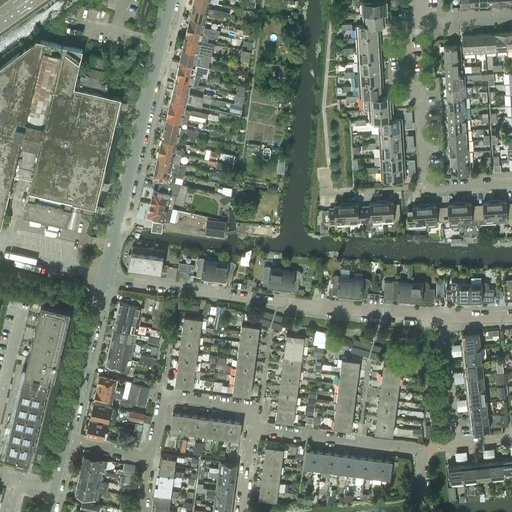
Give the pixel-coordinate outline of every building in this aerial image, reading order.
[(205,0),(194,0),(192,8),(214,12),(224,15),(226,15),(228,16),(229,12),(227,11),(210,7),(211,1),(205,0)] [(386,0),(373,0),(362,1),(363,13),(387,12),(386,0)] [(192,8),(190,17),(206,21),(208,16),(208,15),(213,16),(218,18),(223,19),(224,15),(214,12),(192,8)] [(355,25),(355,26),(388,24),(387,12),(363,13),(363,24),(355,25)] [(190,17),(188,27),(215,34),(216,33),(219,34),(220,30),(217,30),(210,28),(205,27),(206,21),(190,17)] [(388,24),(355,26),(356,38),(380,36),(380,25),(388,24)] [(188,27),(186,37),(207,42),(209,37),(213,38),(214,38),(215,34),(188,27)] [(496,51),(495,32),(495,33),(484,34),(486,52),(487,52),(495,51),(495,52),(496,51)] [(507,51),(506,32),(495,32),(496,51),(498,51),(506,51),(507,51)] [(475,53),(474,34),(462,35),(464,53),(465,53),(473,53),(475,53)] [(484,34),(474,34),(475,53),(476,53),(484,52),(486,52),(484,34)] [(356,38),(356,50),(381,48),(380,36),(356,38)] [(186,37),(183,49),(211,55),(214,43),(207,42),(186,37)] [(96,206),(118,110),(121,97),(74,86),(83,49),(65,45),(62,56),(42,52),(45,40),(36,38),(0,66),(0,224),(1,225),(22,135),(41,140),(24,214),(67,224),(73,200),(96,206)] [(251,48),(252,42),(244,40),(243,45),(248,46),(247,48),(251,48)] [(444,45),(445,61),(458,60),(457,44),(444,45)] [(381,48),(356,50),(357,62),(382,60),(381,48)] [(79,86),(86,88),(87,83),(106,87),(108,79),(106,78),(107,75),(106,75),(108,65),(105,64),(107,55),(105,55),(105,52),(104,52),(104,50),(98,49),(98,51),(97,50),(96,52),(93,52),(91,62),(88,61),(86,68),(83,67),(79,86)] [(183,49),(181,55),(198,58),(210,61),(211,55),(183,49)] [(242,50),(240,60),(249,61),(250,51),(242,50)] [(181,55),(180,60),(196,64),(198,58),(181,55)] [(180,60),(178,70),(207,76),(208,74),(205,73),(205,71),(206,66),(196,64),(180,60)] [(357,62),(358,74),(382,72),(382,60),(357,62)] [(445,61),(446,76),(464,75),(459,75),(458,60),(445,61)] [(289,78),(291,66),(279,64),(277,76),(289,78)] [(178,70),(176,79),(192,83),(193,78),(198,79),(206,80),(213,82),(214,78),(207,76),(178,70)] [(355,76),(354,76),(355,86),(359,85),(383,84),(382,72),(358,74),(355,74),(355,76)] [(464,77),(464,75),(446,76),(446,87),(465,86),(465,85),(464,77)] [(176,79),(173,89),(195,94),(202,96),(206,97),(212,98),(213,95),(196,91),(190,89),(192,83),(176,79)] [(359,85),(359,98),(392,96),(392,95),(384,96),(383,84),(359,85)] [(446,87),(447,98),(466,97),(466,95),(465,95),(465,88),(465,86),(446,87)] [(173,89),(171,98),(187,102),(189,97),(194,98),(197,99),(202,100),(202,96),(195,94),(173,89)] [(392,96),(359,98),(363,98),(364,109),(368,109),(393,108),(392,96)] [(466,99),(466,97),(447,98),(448,109),(466,108),(466,106),(466,99)] [(171,98),(169,108),(190,113),(206,117),(208,117),(209,112),(195,109),(195,111),(191,110),(186,109),(187,102),(171,98)] [(233,103),(231,111),(239,113),(240,105),(233,103)] [(169,108),(167,119),(183,122),(187,123),(188,118),(189,118),(190,113),(169,108)] [(368,109),(369,121),(402,119),(394,119),(393,108),(368,109)] [(448,109),(448,120),(467,119),(467,117),(466,109),(466,108),(448,109)] [(190,113),(189,118),(205,121),(206,117),(190,113)] [(167,119),(164,129),(185,134),(187,134),(196,136),(198,137),(199,131),(189,129),(187,128),(186,129),(181,128),(183,122),(167,119)] [(402,119),(369,121),(369,122),(378,121),(378,133),(403,131),(402,119)] [(467,120),(467,119),(448,120),(449,131),(468,129),(467,128),(467,120)] [(164,129),(162,138),(178,142),(179,136),(185,138),(185,134),(164,129)] [(449,141),(468,140),(468,139),(467,131),(468,131),(468,129),(449,131),(450,141),(449,141)] [(376,145),(379,145),(404,143),(403,131),(378,133),(375,133),(376,145)] [(162,138),(160,148),(181,153),(184,154),(185,150),(184,150),(182,149),(177,148),(178,142),(162,138)] [(468,142),(468,140),(449,141),(450,152),(469,151),(469,150),(468,142)] [(261,145),(249,143),(248,150),(260,152),(261,145)] [(379,145),(380,157),(404,155),(404,143),(379,145)] [(160,148),(157,158),(179,163),(180,157),(181,153),(160,148)] [(234,163),(236,155),(211,150),(209,157),(217,158),(217,156),(230,159),(230,162),(234,163)] [(450,152),(450,163),(469,162),(469,160),(469,153),(469,151),(450,152)] [(380,157),(380,169),(405,167),(404,155),(380,157)] [(157,158),(155,168),(176,173),(177,169),(179,163),(157,158)] [(233,171),(234,166),(234,165),(218,161),(217,168),(233,171)] [(470,163),(469,162),(450,163),(450,164),(451,164),(451,174),(470,173),(470,171),(469,163),(470,163)] [(406,179),(405,167),(380,169),(381,181),(406,179)] [(153,178),(161,180),(172,182),(174,183),(175,177),(175,176),(178,177),(183,178),(184,175),(179,173),(176,173),(155,168),(153,178)] [(258,177),(259,172),(251,171),(252,169),(244,168),(243,175),(258,177)] [(213,171),(211,177),(232,182),(233,176),(213,171)] [(160,182),(158,190),(165,192),(170,194),(171,194),(173,185),(160,182)] [(158,190),(153,189),(150,202),(172,208),(174,199),(169,198),(170,194),(165,192),(158,190)] [(477,206),(478,219),(478,225),(496,224),(496,222),(495,199),(489,200),(489,201),(483,201),(483,204),(483,206),(482,206),(482,207),(478,207),(478,206),(477,206)] [(500,199),(495,199),(496,222),(506,222),(506,219),(508,219),(508,217),(511,217),(511,204),(511,205),(507,205),(506,203),(507,203),(506,200),(502,200),(500,200),(500,199)] [(365,208),(365,207),(364,207),(365,220),(371,220),(371,221),(372,221),(373,224),(383,223),(381,200),(376,200),(376,202),(374,202),(370,202),(370,205),(370,207),(369,207),(365,208)] [(386,200),(381,200),(383,223),(393,222),(393,220),(394,220),(394,218),(400,218),(399,205),(399,206),(394,206),(394,205),(393,205),(393,203),(393,201),(389,201),(387,201),(386,200)] [(443,208),(442,209),(443,221),(449,221),(449,223),(451,223),(451,225),(461,224),(459,201),(454,202),(454,203),(448,203),(448,206),(448,208),(447,208),(447,209),(443,209),(443,208)] [(465,201),(459,201),(461,224),(471,224),(471,221),(472,221),(472,219),(478,219),(477,206),(477,207),(472,207),(471,207),(471,205),(471,202),(465,202),(465,201)] [(169,221),(172,208),(150,202),(147,216),(169,221)] [(348,225),(346,202),(341,202),(341,204),(339,204),(335,204),(335,207),(335,209),(334,209),(330,210),(330,209),(329,209),(329,211),(322,212),(323,222),(336,222),(336,223),(337,223),(338,226),(348,225)] [(351,202),(346,202),(348,225),(358,225),(358,222),(359,222),(359,220),(365,220),(364,207),(364,208),(359,208),(359,207),(358,208),(358,205),(358,203),(354,203),(351,203),(351,202)] [(408,228),(426,226),(424,203),(419,204),(419,205),(413,206),(413,208),(413,210),(412,210),(412,211),(408,211),(407,211),(408,228)] [(429,203),(424,203),(426,226),(436,226),(436,223),(437,223),(437,222),(443,221),(442,209),(437,209),(436,209),(436,207),(436,204),(430,205),(429,203)] [(173,221),(171,227),(180,230),(182,224),(173,221)] [(213,221),(212,231),(224,232),(225,223),(213,221)] [(140,268),(143,247),(132,245),(131,251),(130,253),(129,253),(127,260),(129,260),(128,267),(129,267),(128,270),(137,271),(137,268),(140,268)] [(150,273),(154,248),(143,247),(140,268),(142,269),(142,271),(150,273)] [(164,250),(154,248),(150,273),(158,274),(159,271),(161,271),(162,264),(164,255),(163,255),(164,250)] [(242,256),(241,264),(249,265),(250,257),(245,256),(242,256)] [(213,281),(216,260),(204,259),(202,257),(200,257),(199,258),(197,260),(197,261),(198,263),(196,275),(207,277),(206,280),(213,281)] [(228,262),(216,260),(213,281),(220,282),(221,279),(231,280),(233,268),(234,267),(234,265),(234,263),(232,262),(230,261),(228,262)] [(280,290),(282,269),(270,268),(269,266),(267,266),(265,267),(264,268),(263,270),(264,272),(262,284),(273,286),(272,289),(280,290)] [(298,289),(299,277),(300,276),(301,274),(300,272),(298,271),(296,270),(295,271),(282,269),(280,290),(287,291),(287,288),(298,289)] [(179,279),(189,280),(189,271),(180,271),(179,279)] [(349,298),(351,277),(339,276),(337,275),(335,275),(333,276),(332,277),(332,279),(333,281),(332,293),(342,294),(342,298),(349,298)] [(363,279),(351,277),(349,298),(356,299),(356,296),(367,297),(368,285),(369,283),(369,281),(369,279),(367,278),(365,278),(363,279)] [(511,278),(506,279),(503,283),(504,300),(511,299),(511,278)] [(409,303),(410,282),(398,281),(396,280),(394,280),(392,281),(391,282),(391,284),(392,286),(392,296),(392,298),(402,299),(402,302),(409,303)] [(384,281),(384,296),(392,296),(392,286),(391,284),(391,282),(392,281),(384,281)] [(433,300),(434,288),(428,288),(429,286),(429,284),(428,282),(426,281),(424,281),(423,282),(410,282),(409,303),(416,303),(417,300),(433,300)] [(470,304),(470,283),(457,283),(455,282),(453,282),(452,283),(451,285),(451,287),(452,288),(446,289),(446,299),(452,299),(452,301),(462,301),(462,304),(470,304)] [(494,300),(494,288),(487,288),(488,287),(488,285),(487,283),(485,282),(483,282),(482,283),(470,283),(470,304),(477,304),(477,300),(494,300)] [(199,305),(185,303),(184,303),(184,299),(179,298),(178,307),(198,310),(199,305)] [(162,320),(166,302),(158,300),(156,307),(155,307),(152,318),(162,320)] [(141,316),(143,307),(120,301),(117,311),(141,316)] [(54,376),(57,364),(58,364),(57,364),(61,350),(62,350),(61,350),(64,336),(65,337),(65,336),(64,336),(67,322),(68,323),(68,322),(67,322),(70,309),(72,309),(71,309),(71,308),(46,302),(32,359),(30,370),(26,369),(26,368),(25,369),(23,368),(13,410),(15,411),(4,457),(29,463),(36,436),(37,437),(37,436),(36,436),(39,423),(40,423),(39,423),(42,410),(43,410),(43,409),(42,409),(45,396),(47,396),(46,396),(49,383),(50,383),(49,382),(50,376),(54,376)] [(206,315),(210,303),(206,302),(202,314),(206,315)] [(273,314),(258,309),(257,313),(272,317),(273,314)] [(139,325),(141,316),(117,311),(116,319),(139,325)] [(202,318),(184,316),(183,325),(201,327),(202,318)] [(271,322),(256,317),(254,322),(269,326),(271,322)] [(137,333),(139,325),(116,319),(114,328),(137,333)] [(163,321),(154,319),(152,327),(161,329),(163,321)] [(258,335),(259,327),(259,326),(242,323),(241,332),(258,335)] [(200,335),(201,327),(183,325),(182,333),(200,335)] [(136,340),(137,333),(114,328),(112,337),(135,342),(136,340)] [(325,342),(326,333),(325,332),(318,330),(317,331),(315,345),(324,346),(324,342),(325,342)] [(462,334),(463,348),(480,346),(479,333),(477,333),(476,331),(469,332),(469,334),(462,334)] [(258,335),(241,332),(239,341),(257,343),(258,335)] [(198,344),(200,335),(182,333),(180,341),(198,344)] [(304,345),(305,336),(287,334),(286,342),(304,345)] [(160,338),(145,335),(144,342),(158,346),(160,338)] [(133,351),(135,342),(112,337),(110,346),(133,351)] [(354,339),(353,343),(370,348),(372,344),(354,339)] [(197,352),(198,344),(180,341),(179,350),(197,352)] [(257,343),(239,341),(238,349),(256,352),(257,343)] [(302,353),(303,345),(304,345),(286,342),(284,351),(302,353)] [(462,354),(461,343),(452,343),(453,354),(462,354)] [(132,358),(133,351),(110,346),(108,354),(128,359),(131,360),(132,358)] [(480,346),(463,348),(464,357),(463,357),(463,362),(482,360),(480,346)] [(323,348),(315,347),(314,355),(322,356),(323,348)] [(368,357),(369,352),(352,347),(350,351),(368,357)] [(256,352),(238,349),(237,358),(255,360),(256,352)] [(196,361),(197,352),(179,350),(178,359),(196,361)] [(301,362),(302,353),(284,351),(283,359),(301,362)] [(128,359),(108,354),(105,367),(127,372),(130,371),(131,366),(127,365),(128,359)] [(155,365),(156,357),(141,354),(139,362),(155,365)] [(253,369),(255,360),(237,358),(236,367),(253,369)] [(342,358),(340,367),(358,369),(360,361),(342,358)] [(196,361),(178,359),(177,367),(195,370),(196,361)] [(300,370),(301,362),(283,359),(282,368),(300,370)] [(483,374),(482,360),(463,362),(464,368),(466,368),(466,375),(483,374)] [(383,364),(382,373),(400,375),(401,366),(383,364)] [(195,370),(177,367),(176,376),(194,378),(195,370)] [(252,378),(253,369),(236,367),(235,375),(252,378)] [(357,378),(358,369),(340,367),(339,376),(357,378)] [(300,370),(282,368),(281,376),(299,379),(300,370)] [(454,371),(456,382),(465,380),(463,370),(454,371)] [(399,384),(400,375),(382,373),(381,381),(399,384)] [(483,374),(466,375),(467,384),(466,384),(466,390),(485,388),(483,374)] [(116,385),(117,379),(100,375),(99,377),(98,377),(98,380),(98,381),(97,387),(115,391),(116,385)] [(252,378),(235,375),(233,384),(251,386),(252,378)] [(192,387),(194,378),(176,376),(174,385),(192,387)] [(299,379),(281,376),(280,385),(298,387),(299,379)] [(357,378),(339,376),(338,384),(356,386),(357,378)] [(146,402),(149,387),(151,380),(134,377),(133,381),(131,381),(128,397),(127,398),(146,402)] [(123,393),(122,397),(127,398),(128,397),(131,381),(126,380),(124,387),(123,393)] [(398,392),(399,384),(381,381),(380,390),(398,392)] [(250,395),(251,386),(233,384),(232,392),(250,395)] [(355,395),(356,386),(338,384),(337,393),(355,395)] [(298,387),(280,385),(278,394),(296,396),(298,387)] [(113,396),(115,391),(97,387),(96,392),(94,393),(94,396),(95,397),(94,399),(112,403),(113,396)] [(486,401),(485,388),(466,390),(467,395),(468,395),(469,403),(486,401)] [(396,401),(398,392),(380,390),(378,398),(396,401)] [(355,395),(337,393),(336,401),(354,404),(355,395)] [(296,396),(278,394),(277,402),(295,405),(296,396)] [(457,398),(458,409),(468,408),(466,397),(457,398)] [(309,398),(308,405),(315,406),(316,399),(309,398)] [(396,401),(378,398),(377,407),(395,409),(396,401)] [(352,412),(354,404),(336,401),(334,410),(352,412)] [(488,415),(486,401),(469,403),(470,412),(469,412),(469,417),(488,415)] [(115,408),(116,407),(94,402),(93,403),(92,404),(91,407),(92,409),(90,417),(108,421),(109,418),(113,419),(116,408),(115,408)] [(295,405),(277,402),(276,410),(294,413),(295,405)] [(395,409),(377,407),(377,408),(376,415),(394,418),(395,409)] [(143,413),(131,410),(129,418),(141,421),(143,413)] [(294,413),(276,410),(275,419),(293,422),(294,413)] [(351,420),(352,412),(334,410),(333,418),(351,420)] [(179,431),(181,413),(172,412),(170,430),(179,431)] [(190,414),(181,413),(179,431),(187,432),(190,414)] [(507,413),(500,414),(501,426),(508,425),(507,413)] [(196,433),(198,416),(190,414),(187,432),(196,433)] [(393,426),(394,418),(376,415),(375,424),(393,426)] [(489,429),(488,415),(469,417),(470,423),(471,423),(472,431),(479,431),(479,432),(487,431),(487,430),(489,429)] [(207,417),(198,416),(196,433),(204,434),(207,417)] [(215,418),(207,417),(204,434),(213,436),(215,418)] [(221,437),(224,419),(215,418),(213,436),(221,437)] [(351,420),(333,418),(332,427),(350,430),(351,420)] [(103,438),(107,423),(89,419),(88,427),(86,429),(86,431),(86,433),(86,434),(103,438)] [(230,438),(232,420),(224,419),(221,437),(230,438)] [(239,439),(241,422),(232,420),(230,438),(239,439)] [(393,426),(375,424),(374,433),(391,435),(393,426)] [(139,446),(141,431),(134,430),(131,444),(139,446)] [(265,446),(264,454),(282,457),(283,448),(265,446)] [(484,456),(495,455),(494,447),(484,447),(484,456)] [(312,469),(315,451),(306,449),(303,467),(312,469)] [(467,449),(456,451),(457,460),(468,459),(467,449)] [(323,452),(315,451),(312,469),(321,470),(323,452)] [(176,460),(177,455),(160,452),(159,462),(175,464),(176,460)] [(329,471),(331,453),(323,452),(321,470),(329,471)] [(340,454),(331,453),(329,471),(338,472),(340,454)] [(108,460),(84,454),(82,464),(100,468),(103,469),(103,470),(105,471),(108,460)] [(281,465),(282,457),(264,454),(263,463),(281,465)] [(346,473),(349,455),(340,454),(338,472),(346,473)] [(355,474),(357,456),(349,455),(346,473),(355,474)] [(363,475),(366,457),(357,456),(355,474),(363,475)] [(372,476),(374,458),(366,457),(363,475),(372,476)] [(505,476),(503,457),(497,458),(498,459),(490,460),(491,477),(505,476)] [(380,477),(383,460),(374,458),(372,476),(380,477)] [(235,474),(236,466),(234,462),(219,460),(219,467),(209,466),(209,470),(235,474)] [(392,461),(383,460),(380,477),(389,479),(392,461)] [(478,479),(476,460),(470,461),(470,462),(462,463),(464,480),(478,479)] [(491,477),(490,460),(481,461),(481,460),(476,460),(478,479),(491,477)] [(175,469),(175,464),(159,462),(158,472),(182,475),(183,475),(184,470),(175,469)] [(464,480),(462,463),(454,464),(454,462),(448,463),(450,482),(464,480)] [(135,466),(124,463),(122,473),(133,475),(135,466)] [(280,474),(281,465),(263,463),(261,472),(280,474)] [(98,475),(100,468),(82,464),(80,474),(103,479),(104,476),(98,475)] [(209,470),(203,469),(199,469),(198,478),(202,478),(203,474),(217,476),(216,483),(234,485),(235,474),(209,470)] [(181,480),(181,478),(182,475),(158,472),(156,483),(173,485),(173,479),(181,480)] [(280,474),(261,472),(260,480),(278,483),(280,474)] [(101,490),(103,479),(80,474),(77,484),(95,488),(98,489),(101,490)] [(133,477),(121,474),(119,483),(131,485),(133,477)] [(278,483),(260,480),(259,489),(277,491),(278,483)] [(172,490),(173,485),(156,483),(155,483),(154,492),(178,495),(178,491),(172,490)] [(232,496),(234,485),(216,483),(216,489),(203,487),(203,484),(197,483),(196,491),(206,492),(206,493),(232,496)] [(94,495),(95,488),(77,484),(75,494),(96,499),(96,500),(98,500),(99,496),(94,495)] [(277,491),(259,489),(258,498),(276,500),(277,491)] [(178,495),(154,492),(152,503),(153,503),(170,505),(170,500),(176,500),(177,499),(183,500),(184,496),(178,495)] [(231,508),(232,496),(206,493),(205,496),(214,498),(213,505),(231,508)] [(123,496),(120,509),(127,511),(129,498),(123,496)] [(99,504),(82,500),(81,508),(96,511),(98,511),(100,504),(99,504)] [(169,510),(170,505),(153,503),(151,511),(175,511),(169,510)]
